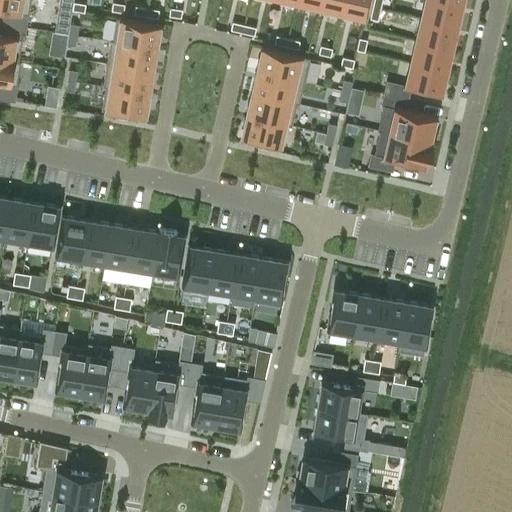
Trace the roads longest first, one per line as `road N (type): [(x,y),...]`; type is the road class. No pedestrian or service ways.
road 1 (residential): [(499,0),(441,242),(322,216)]
road 2 (residential): [(153,178),(179,40),(227,39),(238,61),(207,190)]
road 3 (residential): [(322,216),(256,475)]
road 4 (residential): [(153,178),(0,143)]
road 5 (residential): [(0,413),(143,448)]
